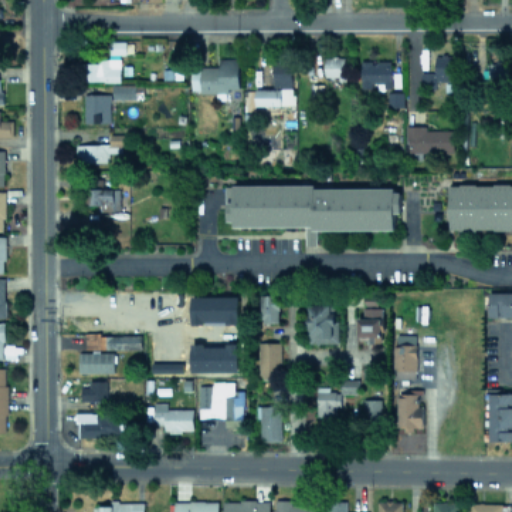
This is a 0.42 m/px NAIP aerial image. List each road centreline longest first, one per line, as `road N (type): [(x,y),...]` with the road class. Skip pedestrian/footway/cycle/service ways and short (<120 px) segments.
road 1 (residential): [(38,21),(511,16)]
road 2 (tertiary): [(43,464),(511,470)]
road 3 (tertiary): [(43,464),(37,0)]
